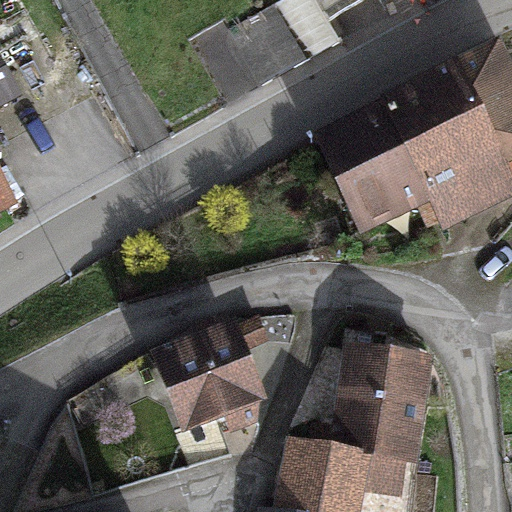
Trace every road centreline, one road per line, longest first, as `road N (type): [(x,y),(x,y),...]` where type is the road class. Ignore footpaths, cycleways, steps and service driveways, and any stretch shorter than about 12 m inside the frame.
road 1 (residential): [(42,363),(165,312),(264,284),(372,285),(410,296),(453,334),(468,376),(482,511)]
road 2 (secondary): [(506,0),(200,162),(0,280)]
